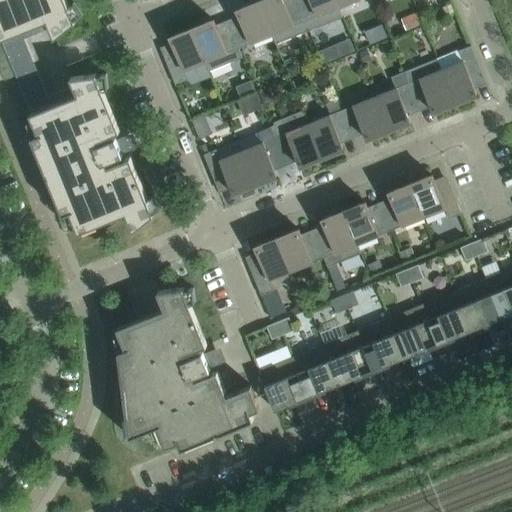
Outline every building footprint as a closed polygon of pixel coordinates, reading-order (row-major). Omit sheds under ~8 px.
[(0,0),(0,38),(47,19),(54,37),(55,36),(75,21),(74,20),(83,14),(74,2),(68,4),(66,0),(0,0)] [(305,20),(296,0),(291,0),(284,3),(283,0),(259,0),(258,1),(272,34),(305,20)] [(338,7),(335,0),(296,0),(305,20),(338,7)] [(272,34),(258,1),(236,9),(241,21),(229,25),(238,48),(272,34)] [(414,9),(418,21),(435,16),(430,3),(414,9)] [(238,48),(229,25),(218,30),(213,19),(192,28),(205,61),(238,48)] [(205,61),(192,28),(170,37),(174,48),(162,53),(176,85),(188,80),(184,70),(205,61)] [(462,60),(441,69),(455,102),(477,93),(472,82),(484,77),(471,45),(458,50),(462,60)] [(455,102),(441,69),(437,58),(405,72),(409,82),(408,82),(417,104),(429,100),(433,111),(455,102)] [(116,139),(116,138),(114,132),(119,130),(103,89),(108,87),(106,73),(96,74),(96,73),(70,76),(77,93),(30,113),(32,119),(26,121),(70,228),(76,225),(78,231),(126,212),(133,230),(153,214),(153,213),(161,207),(152,195),(147,197),(130,156),(124,159),(122,153),(132,148),(127,134),(116,139)] [(405,109),(417,104),(408,82),(375,96),(388,129),(410,120),(405,109)] [(388,129),(375,96),(341,109),(350,132),(362,127),(366,138),(388,129)] [(339,136),(350,132),(341,109),(308,123),(322,156),(343,147),(339,136)] [(322,156),(308,123),(275,137),(284,159),(295,154),(300,165),(322,156)] [(272,163),(284,159),(275,137),(241,150),(255,183),(277,175),(272,163)] [(255,183),(241,150),(220,159),(216,148),(204,154),(217,186),(229,181),(233,192),(255,183)] [(432,174),(410,183),(424,216),(444,208),(449,218),(461,213),(448,180),(436,185),(432,174)] [(424,216),(410,183),(388,192),(393,203),(381,208),(390,230),(424,216)] [(390,230),(381,208),(370,212),(365,201),(343,210),(357,243),(390,230)] [(357,243),(343,210),(322,219),(326,230),(315,235),(324,257),(325,256),(329,268),(336,265),(331,254),(357,243)] [(324,257),(315,235),(303,239),(298,228),(277,237),(290,270),(324,257)] [(290,270),(277,237),(255,246),(260,257),(248,262),(261,294),(274,289),(269,279),(290,270)] [(482,237),(471,242),(477,255),(488,251),(482,237)] [(477,255),(471,242),(460,247),(465,260),(477,255)] [(499,270),(511,264),(511,259),(509,253),(495,260),(499,270)] [(418,264),(407,268),(412,281),(423,277),(418,264)] [(511,312),(511,266),(486,277),(502,317),(511,312)] [(412,281),(407,268),(395,273),(401,286),(412,281)] [(469,330),(502,317),(486,277),(453,290),(469,330)] [(207,344),(194,312),(190,303),(196,301),(194,287),(184,288),(183,287),(158,290),(165,307),(117,327),(120,333),(113,335),(119,350),(130,436),(151,427),(157,442),(163,439),(165,445),(178,440),(181,447),(253,417),(251,411),(260,407),(251,384),(227,394),(217,370),(212,373),(209,367),(220,362),(214,348),(204,352),(201,346),(207,344)] [(353,290),(342,295),(347,308),(359,303),(353,290)] [(469,330),(453,290),(421,304),(437,343),(469,330)] [(347,308),(342,295),(331,299),(336,312),(347,308)] [(405,356),(437,343),(421,304),(389,317),(405,356)] [(289,316),(277,321),(283,334),(294,329),(289,316)] [(405,356),(389,317),(356,330),(372,369),(405,356)] [(283,334),(277,321),(266,325),(272,339),(283,334)] [(340,383),(372,369),(356,330),(324,343),(340,383)] [(340,383),(324,343),(292,356),(308,396),(340,383)] [(275,409),(308,396),(292,356),(259,370),(275,409)]
